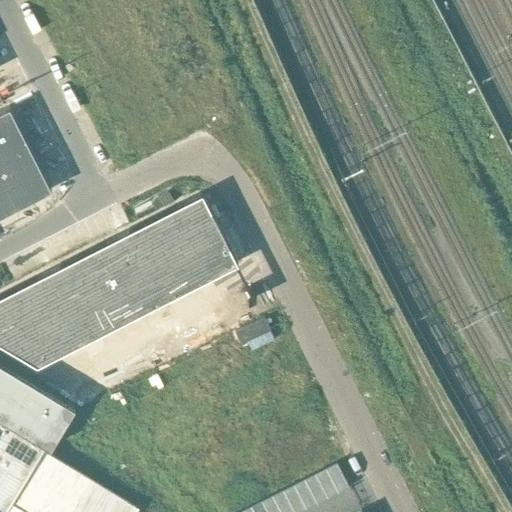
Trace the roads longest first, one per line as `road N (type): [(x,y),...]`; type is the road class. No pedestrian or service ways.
road 1 (track): [(240,0),(385,304),(500,511)]
road 2 (unclassified): [(400,511),(228,173),(190,156),(96,199)]
road 3 (unclassified): [(96,199),(0,5)]
